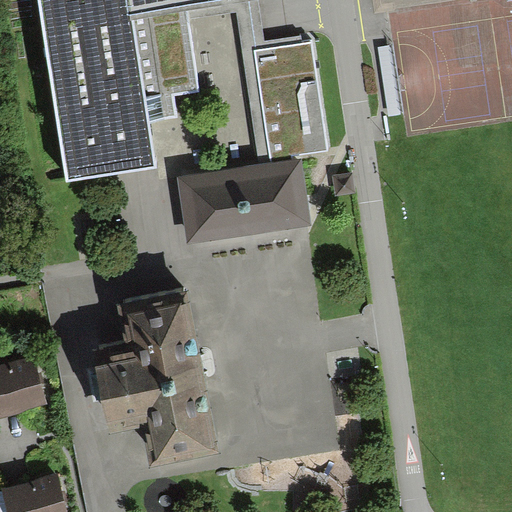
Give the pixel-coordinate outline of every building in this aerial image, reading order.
[(44,0),(61,172),(112,167),(134,165),(151,163),(147,129),(172,127),(170,103),(192,101),(183,12),(258,5),(257,0),(44,0)] [(262,152),(168,164),(177,240),(303,225),(294,151),(323,147),(310,39),(250,47),(262,152)] [(401,113),(392,43),(378,45),(388,116),(401,113)] [(339,170),(330,171),(332,186),(332,192),(353,190),(351,169),(339,170)] [(194,282),(124,294),(132,336),(99,342),(113,422),(145,416),(151,452),(222,439),(207,358),(194,282)] [(35,356),(0,363),(0,418),(47,408),(35,356)] [(3,487),(9,511),(66,511),(56,474),(3,487)]
